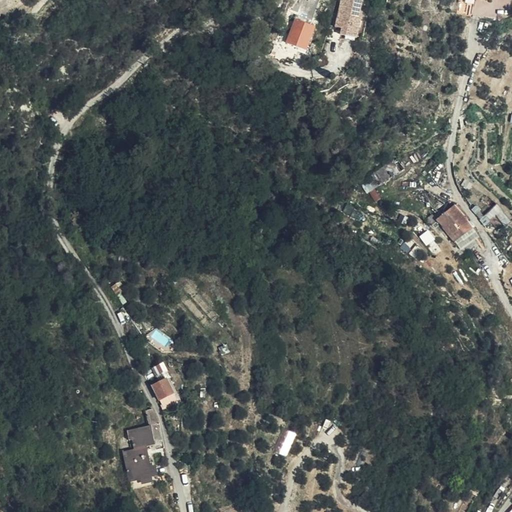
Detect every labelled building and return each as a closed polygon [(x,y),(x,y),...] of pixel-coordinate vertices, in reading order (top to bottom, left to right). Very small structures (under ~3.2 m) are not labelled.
[(342,25),(342,28),(340,34),(356,37),(360,18),(358,17),(361,0),(359,0),(340,0),(336,23),(342,25)] [(314,27),(295,20),(287,43),(296,46),(295,50),(305,54),(314,27)] [(397,158),(375,171),(377,173),(362,183),(368,192),(404,169),(397,158)] [(445,171),(443,159),(429,171),(441,188),(448,181),(445,171)] [(376,190),(370,193),(374,202),(381,198),(376,190)] [(431,192),(423,202),(438,212),(444,203),(431,192)] [(469,230),(472,228),(467,221),(454,206),(437,220),(454,242),(461,236),(466,243),(474,237),(469,230)] [(164,347),(171,338),(155,328),(149,337),(164,347)] [(160,400),(161,399),(174,393),(167,379),(152,386),(160,400)] [(174,393),(161,399),(165,406),(177,401),(174,393)] [(147,446),(153,445),(155,445),(151,424),(128,431),(130,440),(132,439),(135,453),(125,456),(130,482),(159,476),(157,465),(151,466),(147,446)] [(298,437),(282,431),(272,454),(289,460),(298,437)] [(157,465),(153,445),(147,446),(151,466),(157,465)]
